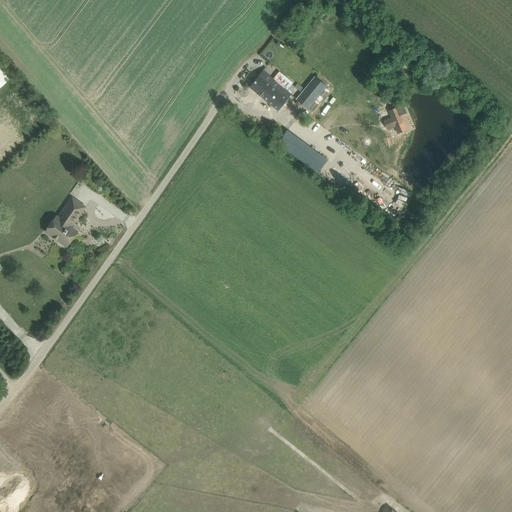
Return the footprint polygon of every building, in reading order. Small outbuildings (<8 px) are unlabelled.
[(0,68),(0,87),(9,80),(0,68)] [(286,99),(290,94),(272,80),(269,84),(259,76),(250,87),(283,114),(291,104),(286,99)] [(297,101),(309,111),(328,88),(315,78),(297,101)] [(403,105),(388,111),(391,118),(395,127),(398,133),(406,130),(403,123),(400,116),(406,113),(406,112),(403,106),(403,105)] [(287,130),(277,143),(318,173),(327,160),(287,130)] [(327,168),(341,172),(344,164),(330,159),(327,168)] [(77,231),(71,227),(85,207),(72,198),(58,218),(56,217),(46,232),(66,246),(77,231)] [(0,506),(8,511),(20,511),(89,413),(36,376),(0,427),(0,506)]
